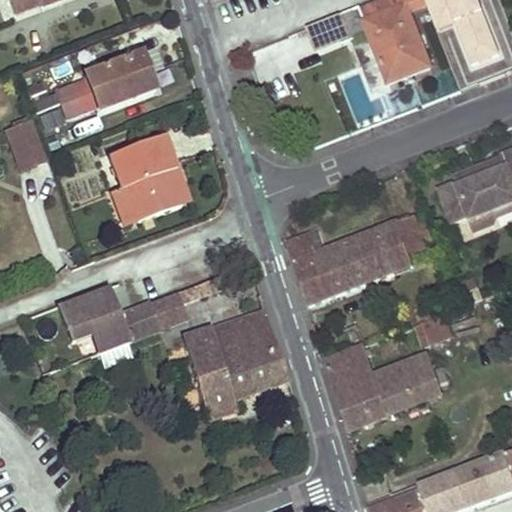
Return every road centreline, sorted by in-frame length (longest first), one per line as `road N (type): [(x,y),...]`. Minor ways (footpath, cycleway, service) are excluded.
road 1 (residential): [(250,202),(511,99)]
road 2 (residential): [(257,221),(340,483)]
road 3 (residential): [(0,316),(257,221)]
road 4 (residential): [(206,53),(250,202)]
road 5 (residential): [(342,0),(206,53)]
